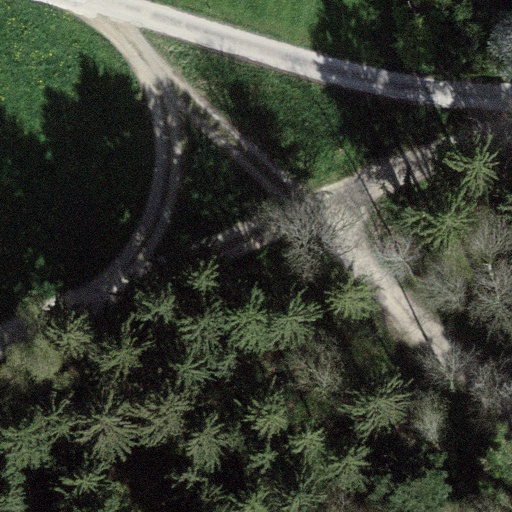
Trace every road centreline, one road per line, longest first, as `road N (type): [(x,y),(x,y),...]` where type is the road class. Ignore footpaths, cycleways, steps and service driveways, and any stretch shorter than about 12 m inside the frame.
road 1 (track): [(0,336),(397,162),(511,122)]
road 2 (track): [(145,61),(309,206),(375,289),(511,417)]
road 3 (residential): [(103,0),(408,91),(511,100)]
road 4 (track): [(83,0),(145,61),(168,112),(159,210),(103,296)]
